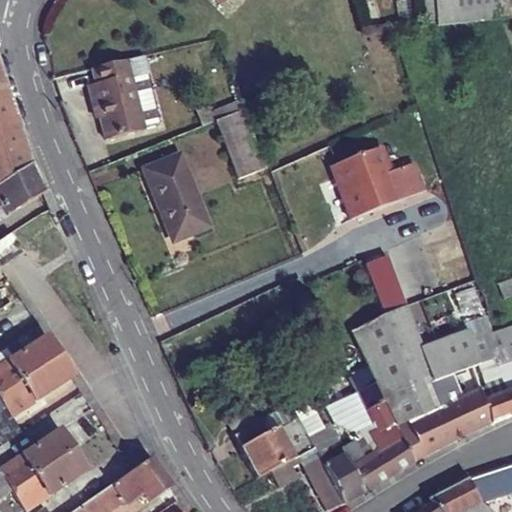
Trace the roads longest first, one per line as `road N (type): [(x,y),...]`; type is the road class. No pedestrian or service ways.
road 1 (residential): [(28,0),(18,45),(48,143),(166,412),(221,511)]
road 2 (residential): [(375,511),(511,435)]
